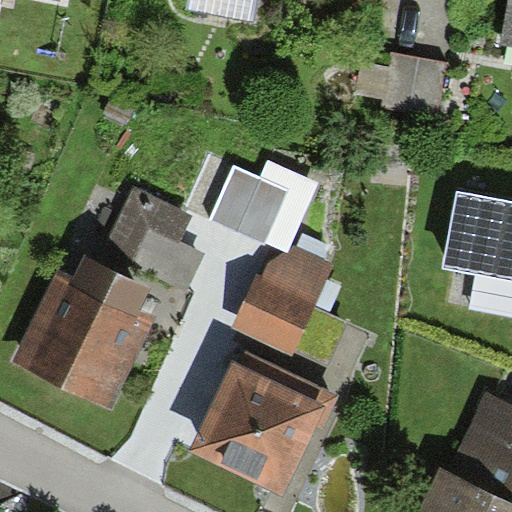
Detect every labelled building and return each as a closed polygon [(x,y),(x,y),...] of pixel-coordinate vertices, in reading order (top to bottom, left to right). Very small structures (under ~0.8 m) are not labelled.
[(511,0),(497,0),(494,26),(511,28),(511,0)] [(437,62),(385,52),(376,99),(427,109),(437,62)] [(511,189),(460,180),(448,247),(511,258),(511,189)] [(174,215),(117,194),(94,256),(180,287),(195,247),(166,236),(174,215)] [(315,271),(261,248),(231,320),(285,342),(315,271)] [(140,325),(50,284),(16,359),(106,400),(140,325)] [(305,406),(216,366),(180,445),(269,485),(305,406)] [(511,511),(511,414),(498,408),(465,479),(442,468),(422,511),(511,511)]
